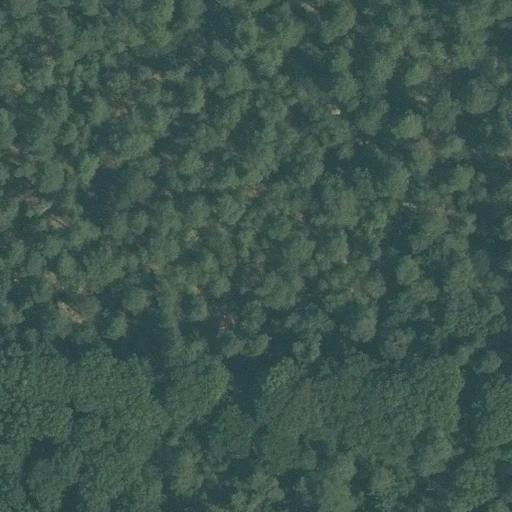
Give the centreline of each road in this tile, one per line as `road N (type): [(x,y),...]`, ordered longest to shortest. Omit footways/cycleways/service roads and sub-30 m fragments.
road 1 (track): [(0,389),(511,419)]
road 2 (track): [(511,98),(382,163),(230,0)]
